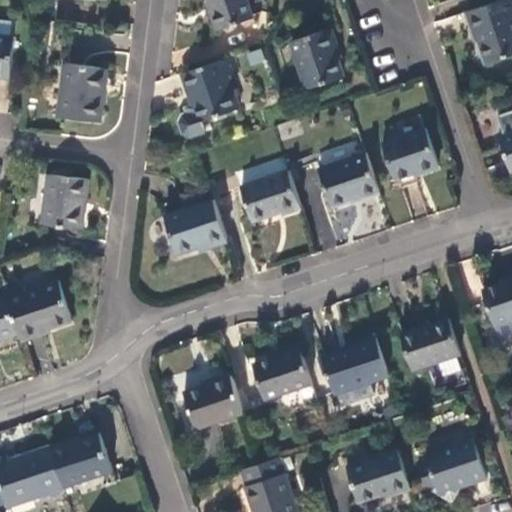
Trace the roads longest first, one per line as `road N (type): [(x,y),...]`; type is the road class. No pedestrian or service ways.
road 1 (residential): [(116,355),(155,323),(250,294),(276,298),(486,228)]
road 2 (residential): [(486,228),(409,0)]
road 3 (residential): [(136,156),(112,306),(116,355)]
road 4 (residential): [(116,355),(170,511)]
road 5 (residential): [(154,0),(136,156)]
road 6 (residential): [(136,156),(0,140)]
road 7 (residential): [(0,404),(96,371),(116,355)]
